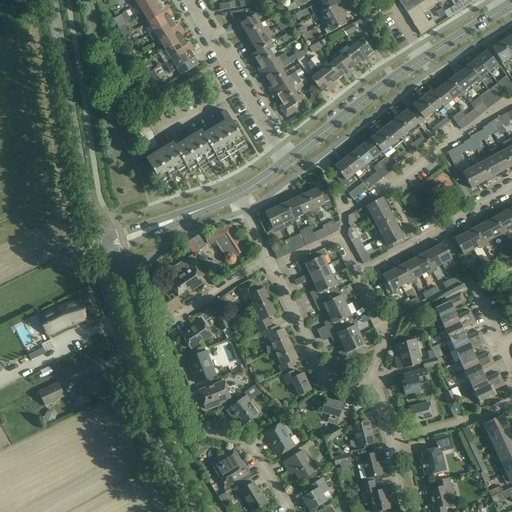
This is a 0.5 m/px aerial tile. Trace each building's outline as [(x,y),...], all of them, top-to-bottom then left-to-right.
[(161,2),(159,0),(143,0),(134,6),(137,9),(139,7),(142,13),(161,2)] [(321,0),(317,3),(319,7),(322,12),(336,5),(344,0),(321,0)] [(398,0),(406,12),(425,0),(398,0)] [(438,3),(436,0),(425,0),(406,12),(420,34),(419,35),(436,25),(432,19),(428,21),(423,13),(438,3)] [(459,1),(459,2),(450,8),(454,14),(475,1),(475,0),(474,1),(473,0),(436,0),(438,3),(443,0),(453,0),(454,1),(456,2),(457,2),(459,1)] [(161,2),(142,13),(146,19),(144,20),(146,24),(170,9),(167,4),(163,7),(161,2)] [(281,5),(280,4),(275,7),(278,12),(284,9),(281,5)] [(319,19),(322,25),(345,12),(344,9),(343,10),(341,7),(338,9),(336,5),(322,12),(320,12),(323,17),(319,19)] [(172,20),(169,16),(172,14),(170,9),(146,24),(148,27),(150,26),(154,32),(172,20)] [(441,10),(436,13),(439,18),(444,15),(441,10)] [(303,16),(301,11),(291,17),(294,21),(303,16)] [(130,20),(126,12),(113,19),(118,27),(130,20)] [(346,14),(345,12),(322,25),(327,34),(346,24),(344,20),(347,18),(345,15),(346,14)] [(246,33),(261,25),(258,20),(261,17),(258,13),(248,19),(244,14),(233,20),(237,25),(235,26),(237,29),(238,28),(240,31),(243,29),(246,33)] [(278,26),(283,23),(280,18),(275,21),(278,26)] [(154,32),(149,35),(152,40),(155,39),(157,42),(181,28),(178,23),(175,25),(172,20),(154,32)] [(342,30),(347,37),(352,34),(351,32),(355,30),(352,24),(342,30)] [(245,43),(247,45),(270,31),(267,27),(263,29),(261,25),(246,33),(248,37),(245,39),(246,42),(245,43)] [(302,36),(307,33),(303,26),(298,29),(302,36)] [(183,39),(180,34),(184,32),(181,28),(157,42),(159,46),(161,45),(165,50),(183,39)] [(333,34),(335,39),(344,35),(341,30),(333,34)] [(270,31),(247,45),(248,47),(249,46),(251,50),(254,48),(257,51),(271,43),(272,43),(269,38),(272,36),(270,31)] [(501,42),(511,59),(511,37),(510,33),(501,39),(502,41),(501,42)] [(352,34),(347,37),(351,42),(367,63),(369,61),(369,60),(372,58),(369,55),(373,52),(363,39),(358,42),(352,34)] [(186,43),(183,39),(165,50),(168,56),(166,57),(168,61),(165,62),(165,63),(192,46),(189,41),(186,43)] [(350,49),(345,52),(356,66),(359,63),(362,66),(364,64),(365,64),(367,63),(351,42),(347,46),(350,49)] [(509,62),(511,60),(511,59),(501,42),(492,47),(491,45),(490,45),(502,63),(506,61),(508,61),(509,62)] [(136,43),(134,44),(129,47),(132,51),(139,47),(138,47),(136,43)] [(272,55),(276,53),(271,43),(257,51),(248,57),(249,59),(250,59),(252,62),(255,60),(258,64),(272,55)] [(198,64),(191,53),(195,51),(192,46),(165,63),(171,72),(177,68),(181,75),(198,64)] [(486,51),(477,58),(488,73),(492,70),(494,70),(495,71),(500,68),(486,51)] [(352,68),(356,66),(345,52),(341,55),(339,52),(334,55),(350,76),(352,74),(354,71),(352,68)] [(272,55),(258,64),(260,67),(257,69),(259,72),(258,73),(259,76),(287,59),(284,54),(277,57),(278,58),(275,59),(272,55)] [(350,76),(334,55),(330,59),(332,62),(328,66),(339,79),(342,76),(345,79),(347,77),(348,78),(350,76)] [(477,58),(468,65),(481,82),(484,79),(484,78),(484,76),(488,73),(477,58)] [(287,59),(259,76),(260,78),(261,77),(263,80),(266,78),(269,82),(284,73),(281,69),(290,64),(287,59)] [(331,91),(333,89),(317,69),(311,61),(307,64),(309,67),(309,68),(315,76),(311,79),(321,92),(325,89),(328,92),(330,90),(331,91)] [(317,69),(333,89),(335,88),(335,87),(337,85),(335,82),(339,79),(328,66),(324,69),(322,65),(317,69)] [(468,65),(459,72),(470,87),(474,83),(476,84),(477,85),(481,82),(468,65)] [(284,73),(269,82),(271,86),(268,88),(270,91),(269,92),(270,94),(298,77),(295,72),(286,77),(284,73)] [(470,87),(459,72),(450,79),(463,96),(467,93),(466,92),(466,90),(470,87)] [(298,77),(270,94),(272,96),(273,96),(274,99),(278,97),(280,101),(295,92),(292,87),(301,82),(298,77)] [(450,79),(441,86),(452,101),(456,98),(459,98),(460,99),(463,96),(450,79)] [(432,93),(442,104),(444,108),(446,110),(448,107),(448,104),(452,101),(441,86),(439,84),(431,91),(432,93)] [(505,86),(501,89),(505,95),(510,92),(505,86)] [(423,90),(421,88),(412,95),(414,98),(419,99),(419,100),(417,102),(413,104),(412,105),(416,110),(421,116),(415,121),(420,127),(426,122),(444,108),(442,104),(432,93),(431,91),(424,96),(423,95),(423,90)] [(505,95),(501,89),(497,92),(502,98),(505,95)] [(297,96),(295,92),(280,101),(282,104),(279,106),(281,109),(280,110),(281,113),(283,112),(286,117),(297,110),(294,105),(304,99),(301,94),(297,96)] [(484,96),(480,99),(483,103),(484,104),(488,109),(491,106),(484,96)] [(484,112),(488,109),(484,104),(483,103),(479,106),(484,112)] [(421,116),(416,110),(410,114),(407,110),(402,113),(399,115),(399,114),(399,109),(397,107),(387,114),(390,117),(394,117),(395,119),(393,121),(388,124),(402,141),(406,138),(411,134),(416,130),(420,127),(415,121),(421,116)] [(246,145),(225,111),(220,114),(226,123),(205,136),(203,132),(176,148),(174,145),(148,161),(146,158),(146,159),(162,186),(188,170),(191,174),(217,158),(219,162),(246,145)] [(465,117),(470,123),(474,120),(469,113),(465,117)] [(294,116),(288,120),(292,126),(298,122),(294,116)] [(497,118),(501,125),(506,123),(502,116),(497,118)] [(466,126),(470,123),(465,117),(461,120),(466,126)] [(147,121),(145,118),(135,124),(136,127),(147,121)] [(497,128),(501,125),(497,118),(493,120),(497,128)] [(402,141),(388,124),(384,127),(382,129),(381,128),(381,123),(379,121),(370,128),(372,131),(376,131),(377,133),(370,138),(383,155),(384,155),(388,152),(393,148),(398,145),(402,141)] [(150,128),(146,123),(136,129),(140,135),(150,128)] [(479,132),(483,139),(488,137),(483,128),(482,128),(483,129),(479,132)] [(154,135),(151,130),(139,137),(142,142),(154,135)] [(483,139),(479,132),(475,134),(479,141),(483,139)] [(158,146),(153,137),(141,144),(147,153),(158,146)] [(370,138),(361,145),(372,160),(377,156),(379,156),(380,158),(383,155),(370,138)] [(460,145),(464,153),(469,150),(465,143),(460,145)] [(372,160),(361,145),(352,152),(365,169),(369,166),(368,165),(369,163),(372,160)] [(464,153),(460,145),(447,152),(453,164),(463,158),(461,155),(464,153)] [(501,149),(511,167),(511,166),(511,145),(507,148),(505,148),(505,147),(501,149)] [(489,151),(492,157),(501,173),(502,175),(507,172),(506,170),(511,167),(501,149),(498,150),(496,147),(489,151)] [(346,154),(342,157),(354,173),(359,170),(361,170),(362,171),(365,169),(352,152),(348,156),(346,154)] [(350,177),(354,173),(342,157),(343,159),(334,166),(341,174),(336,178),(343,187),(351,180),(350,179),(350,177)] [(481,160),(490,178),(492,180),(502,175),(501,173),(492,157),(487,159),(485,158),(485,157),(481,160)] [(484,182),(485,184),(492,180),(490,178),(481,160),(477,162),(477,163),(476,165),(472,167),(481,184),(484,182)] [(384,166),(380,169),(385,176),(389,173),(384,166)] [(472,167),(467,170),(465,169),(465,168),(464,168),(460,171),(470,189),(481,184),(472,167)] [(381,179),(385,176),(380,169),(376,172),(381,179)] [(446,171),(433,179),(440,192),(454,184),(446,171)] [(362,183),(367,190),(371,187),(366,180),(362,183)] [(367,190),(362,183),(349,194),(354,200),(367,190)] [(312,190),(306,193),(315,212),(319,210),(319,209),(319,207),(325,204),(324,202),(329,200),(324,189),(319,191),(316,186),(311,188),(312,190)] [(315,212),(306,193),(296,198),(304,214),(308,212),(310,212),(311,214),(315,212)] [(295,195),(290,198),(284,200),(295,222),(299,220),(298,218),(299,216),(304,214),(296,198),(295,195)] [(371,216),(390,206),(387,202),(385,203),(382,197),(363,207),(365,212),(366,211),(369,212),(371,216)] [(274,205),(275,207),(283,224),(288,222),(290,222),(291,224),(295,222),(284,200),(274,205)] [(390,212),(392,211),(390,206),(371,216),(373,221),(373,224),(372,224),(374,228),(393,218),(390,212)] [(265,223),(269,231),(283,224),(275,207),(265,212),(269,222),(265,223)] [(511,228),(511,225),(505,212),(495,217),(505,236),(509,234),(508,232),(509,230),(511,228)] [(495,217),(485,222),(493,238),(498,236),(500,237),(501,238),(505,236),(495,217)] [(379,232),(382,237),(400,227),(398,222),(396,223),(393,218),(374,228),(376,232),(377,231),(379,232)] [(350,228),(357,224),(355,220),(348,223),(350,228)] [(323,229),(327,236),(337,231),(339,224),(340,223),(339,221),(333,224),(332,221),(322,226),(323,229)] [(493,238),(485,222),(474,228),(485,247),(489,245),(488,243),(489,241),(493,238)] [(350,228),(348,229),(348,236),(350,241),(355,238),(358,237),(355,231),(360,229),(357,224),(350,228)] [(225,226),(224,226),(204,233),(206,240),(217,237),(228,255),(227,255),(226,256),(225,257),(225,258),(225,259),(225,260),(225,261),(225,262),(226,262),(226,263),(227,263),(227,264),(228,264),(229,264),(230,264),(231,264),(232,264),(233,264),(233,263),(234,263),(234,262),(235,262),(235,261),(235,260),(235,259),(235,258),(235,257),(235,256),(246,249),(232,229),(226,233),(224,230),(223,227),(225,227),(225,226)] [(401,232),(403,231),(400,227),(382,237),(379,238),(386,251),(398,245),(397,242),(404,238),(401,232)] [(474,228),(464,233),(473,249),(478,247),(480,247),(481,249),(485,247),(474,228)] [(322,238),(327,236),(323,229),(319,231),(322,238)] [(473,249),(464,233),(454,239),(464,258),(469,255),(468,254),(469,252),(473,249)] [(307,236),(302,239),(306,246),(311,244),(307,236)] [(350,241),(356,251),(363,247),(361,242),(363,241),(360,236),(355,238),(350,241)] [(301,248),(306,246),(302,239),(298,241),(301,248)] [(192,241),(187,244),(193,254),(198,250),(192,241)] [(443,243),(433,248),(441,265),(446,262),(448,263),(448,264),(453,262),(443,243)] [(281,248),(280,245),(272,248),(277,259),(290,254),(286,246),(281,248)] [(365,251),(363,247),(356,251),(358,255),(365,251)] [(441,265),(433,248),(423,254),(433,272),(436,270),(436,269),(436,267),(441,265)] [(503,256),(505,261),(511,256),(510,253),(503,256)] [(206,274),(193,254),(180,262),(178,264),(184,273),(169,283),(172,288),(178,296),(187,290),(188,293),(194,289),(203,283),(200,278),(206,274)] [(306,268),(309,274),(327,265),(322,255),(317,258),(316,254),(310,257),(311,260),(309,262),(307,257),(296,262),(300,271),(306,268)] [(433,272),(423,254),(413,259),(421,275),(425,273),(428,274),(428,275),(433,272)] [(498,265),(505,261),(503,256),(495,260),(498,265)] [(421,275),(413,259),(403,264),(413,283),(416,281),(416,280),(416,278),(421,275)] [(489,263),(483,267),(485,271),(492,268),(489,263)] [(413,283),(403,264),(392,270),(401,286),(405,284),(408,284),(408,286),(413,283)] [(327,265),(309,274),(303,277),(294,281),(296,285),(305,281),(311,278),(314,284),(332,275),(327,265)] [(478,275),(485,271),(483,267),(475,271),(478,275)] [(158,276),(155,268),(147,271),(150,279),(158,276)] [(401,286),(392,270),(382,275),(392,294),(396,292),(396,291),(396,289),(401,286)] [(339,290),(332,275),(314,284),(316,289),(310,292),(314,302),(339,290)] [(457,276),(450,280),(452,285),(459,281),(457,276)] [(452,285),(450,280),(443,284),(445,288),(452,285)] [(249,298),(254,308),(270,301),(264,288),(256,292),(251,282),(239,288),(244,300),(249,298)] [(437,287),(430,291),(432,295),(439,292),(437,287)] [(339,290),(314,302),(319,311),(325,308),(328,314),(346,305),(339,290)] [(425,299),(432,295),(430,291),(423,295),(425,299)] [(440,319),(454,312),(452,308),(465,302),(460,292),(439,302),(441,305),(435,308),(440,319)] [(417,298),(410,302),(412,306),(419,302),(417,298)] [(84,316),(79,301),(59,307),(40,317),(45,328),(48,327),(51,333),(66,325),(65,322),(84,316)] [(270,301),(254,308),(259,319),(254,321),(259,333),(262,332),(272,327),(268,318),(276,314),(270,301)] [(405,310),(412,306),(410,302),(402,305),(405,310)] [(346,305),(328,314),(330,319),(324,322),(328,331),(353,320),(346,305)] [(454,312),(440,319),(445,330),(472,317),(469,311),(456,317),(454,312)] [(229,328),(222,313),(216,316),(222,331),(229,328)] [(472,317),(445,330),(450,340),(464,333),(462,328),(475,323),(472,317)] [(211,336),(200,319),(192,324),(193,327),(181,334),(191,349),(211,336)] [(32,353),(44,348),(32,320),(21,325),(32,353)] [(353,320),(328,331),(332,341),(339,338),(342,343),(360,335),(353,320)] [(275,351),(290,344),(283,329),(279,331),(277,325),(272,327),(262,332),(265,338),(268,337),(271,344),(265,347),(268,354),(275,351)] [(232,336),(230,330),(224,333),(227,339),(232,336)] [(450,340),(454,350),(482,338),(479,331),(466,337),(464,333),(450,340)] [(360,335),(342,343),(344,349),(338,352),(342,361),(366,350),(364,345),(360,335)] [(235,343),(233,337),(225,340),(227,346),(235,343)] [(454,350),(459,361),(474,354),(472,349),(484,343),(482,338),(454,350)] [(420,363),(415,340),(397,345),(401,360),(396,362),(398,369),(420,363)] [(290,344),(275,351),(281,365),(278,366),(281,372),(295,365),(293,360),(297,358),(290,344)] [(423,369),(425,368),(439,365),(436,359),(434,354),(432,350),(427,352),(429,359),(421,361),(423,369)] [(209,359),(206,351),(189,358),(193,369),(191,370),(196,383),(213,376),(206,360),(209,359)] [(459,361),(464,371),(491,358),(488,352),(476,358),(474,354),(459,361)] [(464,371),(469,382),(484,375),(481,370),(494,364),(491,358),(464,371)] [(425,368),(423,369),(406,373),(407,380),(401,382),(404,395),(421,391),(419,384),(426,383),(424,376),(427,375),(425,368)] [(296,376),(293,371),(282,376),(287,385),(292,382),(298,396),(311,390),(303,373),(296,376)] [(484,375),(469,382),(474,392),(501,379),(498,373),(486,379),(484,375)] [(103,388),(96,375),(86,379),(87,380),(84,382),(83,381),(77,384),(84,397),(103,388)] [(501,379),(474,392),(480,406),(495,399),(491,391),(504,385),(501,379)] [(230,397),(223,381),(199,391),(206,410),(215,406),(220,404),(219,402),(230,397)] [(39,392),(45,406),(65,397),(58,383),(39,392)] [(456,402),(451,391),(443,393),(449,405),(456,402)] [(249,401),(246,396),(226,410),(234,421),(239,417),(244,424),(260,412),(251,400),(249,401)] [(435,409),(431,396),(420,399),(421,405),(406,409),(407,414),(411,413),(413,423),(433,418),(431,410),(435,409)] [(343,404),(325,399),(321,413),(329,415),(327,423),(336,425),(346,420),(348,413),(341,411),(343,404)] [(304,402),(297,406),(300,410),(307,406),(304,402)] [(53,411),(51,410),(48,410),(46,412),(44,416),(40,418),(43,425),(54,420),(56,415),(55,413),(53,411)] [(502,418),(504,417),(502,415),(483,424),(488,434),(506,425),(502,418)] [(357,447),(364,445),(374,443),(369,422),(359,424),(347,427),(349,435),(354,434),(355,438),(351,439),(350,443),(351,446),(354,448),(357,447)] [(294,446),(280,423),(264,433),(273,446),(271,447),(277,456),(281,454),(286,451),(290,449),(294,446)] [(488,434),(492,443),(510,435),(507,428),(508,427),(507,424),(506,425),(488,434)] [(335,426),(322,434),(326,441),(327,443),(341,435),(335,426)] [(462,430),(468,443),(472,441),(474,440),(468,427),(462,430)] [(322,434),(315,439),(319,445),(326,441),(322,434)] [(492,443),(497,453),(511,446),(511,438),(511,437),(511,434),(510,435),(492,443)] [(448,450),(445,438),(433,441),(435,448),(421,452),(424,465),(422,466),(425,476),(446,470),(441,451),(448,450)] [(473,453),(477,451),(472,441),(468,443),(473,453)] [(511,446),(497,453),(502,463),(511,458),(511,446)] [(286,451),(281,454),(283,457),(292,452),(290,449),(286,451)] [(315,471),(302,451),(281,463),(281,464),(283,463),(287,469),(291,467),(299,480),(315,471)] [(473,453),(477,463),(481,461),(477,451),(473,453)] [(382,474),(376,453),(356,458),(357,465),(362,464),(366,478),(382,474)] [(350,461),(348,454),(333,458),(335,466),(350,461)] [(228,491),(236,486),(249,478),(251,477),(248,471),(244,464),(241,463),(240,463),(237,458),(232,461),(229,460),(228,460),(226,456),(212,464),(228,491)] [(503,466),(506,473),(511,470),(511,458),(502,463),(499,465),(500,468),(503,466)] [(482,473),(484,472),(486,471),(486,470),(491,468),(489,465),(486,463),(483,465),(481,461),(477,463),(482,473)] [(511,470),(506,473),(502,475),(506,485),(511,483),(511,482),(511,470)] [(484,472),(482,473),(480,474),(481,476),(484,484),(488,482),(484,472)] [(249,478),(236,486),(251,511),(267,502),(262,494),(261,495),(253,483),(252,484),(249,478)] [(432,507),(433,508),(434,508),(434,511),(446,511),(444,505),(451,504),(448,495),(453,494),(449,478),(435,481),(435,482),(438,481),(439,487),(428,490),(431,500),(428,501),(430,507),(432,507)] [(328,491),(321,479),(311,485),(314,490),(302,498),(309,511),(326,501),(322,494),(328,491)] [(372,492),(370,481),(360,484),(363,495),(368,493),(372,511),(376,511),(390,509),(385,488),(372,492)] [(488,491),(491,497),(502,492),(499,486),(488,491)] [(511,487),(502,492),(491,497),(494,503),(509,496),(511,502),(511,487)]
